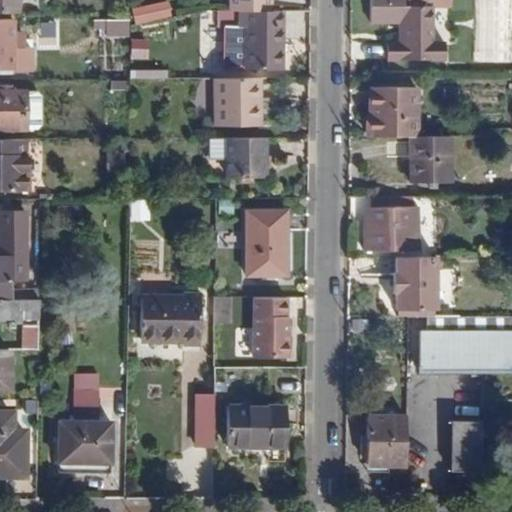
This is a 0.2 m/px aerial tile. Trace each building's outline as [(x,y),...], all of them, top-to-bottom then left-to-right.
[(0,0),(0,11),(18,11),(18,0),(0,0)] [(239,11),(270,11),(269,0),(224,0),(228,0),(228,11),(239,11)] [(387,60),(447,60),(447,43),(434,43),(434,7),(453,7),(452,0),(370,0),(371,22),(398,22),(404,22),(404,43),(398,43),(387,43),(387,60)] [(172,1),(134,5),(136,22),(174,19),(172,1)] [(239,11),(239,27),(223,26),(223,68),(281,68),(282,11),(270,11),(239,11)] [(97,19),(98,35),(130,34),(130,18),(97,19)] [(0,69),(13,70),(14,19),(0,19),(0,69)] [(133,38),(132,58),(149,59),(151,39),(133,38)] [(133,68),(132,78),(168,80),(169,70),(133,68)] [(256,106),(261,106),(260,78),(226,78),(226,125),(257,124),(256,106)] [(410,135),(415,135),(416,87),(371,87),(370,135),(410,135)] [(0,130),(26,130),(26,90),(0,90),(0,130)] [(409,181),(451,183),(452,135),(415,135),(410,135),(409,181)] [(215,177),(266,176),(266,137),(215,137),(215,177)] [(0,189),(28,190),(28,139),(0,139),(0,189)] [(411,228),(404,227),(404,196),(370,196),(370,228),(363,228),(363,250),(411,251),(411,228)] [(133,220),(150,220),(151,201),(133,200),(133,220)] [(246,275),(287,276),(287,210),(246,210),(246,275)] [(13,280),(26,280),(27,213),(0,212),(0,300),(13,300),(13,280)] [(439,256),(439,287),(464,286),(464,256),(439,256)] [(435,257),(395,257),(395,272),(393,273),(393,293),(395,293),(395,309),(436,309),(435,257)] [(183,344),(200,344),(200,294),(183,294),(183,299),(140,298),(140,340),(183,340),(183,344)] [(252,356),(287,357),(288,317),(285,317),(285,296),(253,296),(252,356)] [(0,317),(38,317),(38,299),(13,300),(0,300),(0,317)] [(230,299),(214,299),(214,322),(230,322),(230,299)] [(421,372),(463,372),(464,315),(429,315),(428,331),(421,331),(421,372)] [(463,372),(511,371),(511,315),(464,315),(463,372)] [(22,349),(38,348),(38,325),(22,325),(22,349)] [(0,389),(9,389),(8,349),(0,349),(0,389)] [(101,398),(101,371),(75,371),(75,398),(101,398)] [(195,446),(214,446),(214,396),(195,395),(195,446)] [(226,447),(285,447),(285,406),(226,406),(226,447)] [(0,475),(24,476),(24,431),(11,430),(11,414),(0,413),(0,475)] [(366,464),(406,464),(406,415),(366,415),(366,464)] [(450,472),(462,472),(462,421),(463,420),(450,420),(450,472)] [(462,472),(481,471),(481,420),(463,420),(462,421),(462,472)] [(59,472),(111,472),(111,422),(59,422),(59,472)]
